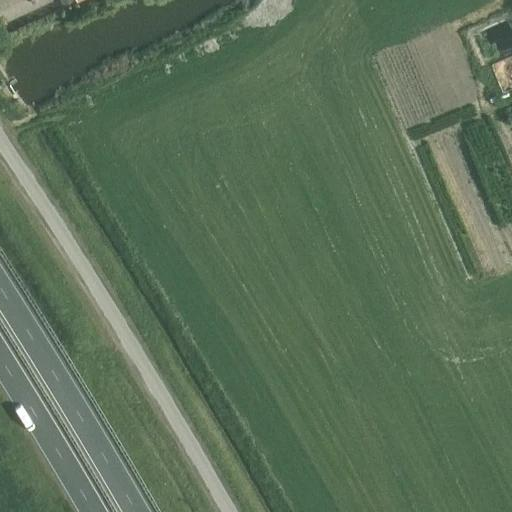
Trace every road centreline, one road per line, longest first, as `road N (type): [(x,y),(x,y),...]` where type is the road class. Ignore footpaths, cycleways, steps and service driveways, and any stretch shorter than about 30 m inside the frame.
road 1 (unclassified): [(230,511),(101,289),(0,135)]
road 2 (trunk): [(137,511),(0,278)]
road 3 (trunk): [(0,355),(93,511)]
